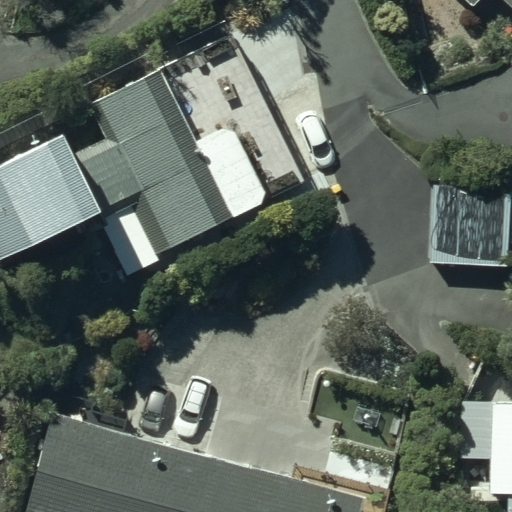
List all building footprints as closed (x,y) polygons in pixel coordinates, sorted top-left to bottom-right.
[(511,0),(461,0),(469,8),(477,0),(492,0),(511,18),(511,0)] [(191,151),(157,86),(89,117),(104,152),(62,171),(58,163),(0,185),(0,269),(26,267),(100,236),(96,226),(100,225),(122,276),(262,211),(227,137),(191,151)] [(505,192),(431,190),(429,272),(503,274),(505,192)] [(511,511),(511,412),(458,412),(459,465),(485,465),(486,509),(505,509),(504,511),(511,511)] [(340,511),(49,426),(28,511),(340,511)]
